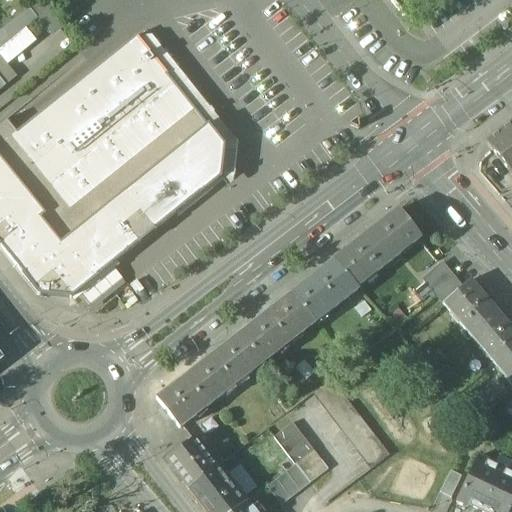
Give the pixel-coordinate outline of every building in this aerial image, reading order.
[(76,0),(64,0),(71,8),(79,2),(76,0)] [(28,10),(0,32),(0,92),(6,88),(0,81),(0,49),(37,21),(28,10)] [(0,160),(65,241),(207,127),(167,77),(168,76),(136,37),(0,147),(0,160)] [(511,123),(485,144),(511,178),(511,123)] [(207,127),(65,241),(0,160),(0,248),(22,275),(21,276),(38,297),(71,301),(98,279),(98,278),(116,263),(138,245),(139,246),(155,233),(155,232),(199,196),(200,197),(221,180),(225,147),(208,126),(207,127)] [(398,213),(372,233),(372,235),(361,243),(360,242),(334,263),(356,291),(420,241),(398,213)] [(98,279),(71,301),(74,304),(82,297),(89,307),(123,281),(113,271),(119,266),(116,263),(98,278),(98,279)] [(334,263),(292,295),(315,325),(358,293),(356,291),(334,263)] [(460,291),(438,266),(421,281),(442,306),(443,306),(460,291)] [(492,309),(470,283),(460,291),(443,306),(495,368),(511,353),(511,332),(501,319),(500,320),(491,309),(492,309)] [(292,295),(240,336),(263,366),(315,325),(292,295)] [(240,336),(184,379),(207,409),(263,366),(240,336)] [(511,353),(495,368),(511,387),(511,353)] [(207,409),(184,379),(156,402),(179,432),(207,409)] [(331,382),(330,381),(311,396),(318,405),(338,391),(331,382)] [(338,391),(318,405),(326,415),(345,400),(338,391)] [(345,400),(326,415),(333,424),(352,410),(345,400)] [(352,410),(333,424),(340,434),(359,419),(352,410)] [(359,419),(340,434),(348,443),(367,428),(359,419)] [(280,449),(299,434),(292,426),(273,440),(280,449)] [(367,428),(348,443),(355,452),(374,438),(367,428)] [(287,458),(306,444),(299,434),(280,449),(287,458)] [(374,438),(355,452),(362,462),(381,448),(374,438)] [(217,469),(195,440),(165,462),(187,491),(217,469)] [(296,466),(313,453),(306,444),(287,458),(294,467),(296,466)] [(381,448),(362,462),(370,472),(389,458),(381,448)] [(313,453),(296,466),(303,476),(320,462),(313,453)] [(477,459),(456,504),(472,511),(509,511),(511,506),(511,475),(506,473),(509,468),(499,463),(500,461),(498,460),(495,467),(477,459)] [(320,462),(303,476),(310,485),(328,472),(320,462)] [(294,467),(266,489),(281,508),(310,485),(303,476),(296,466),(294,467)] [(217,469),(187,491),(203,511),(235,511),(247,503),(219,467),(217,469)] [(451,473),(440,494),(451,500),(461,478),(451,473)] [(253,511),(247,503),(235,511),(253,511)]
